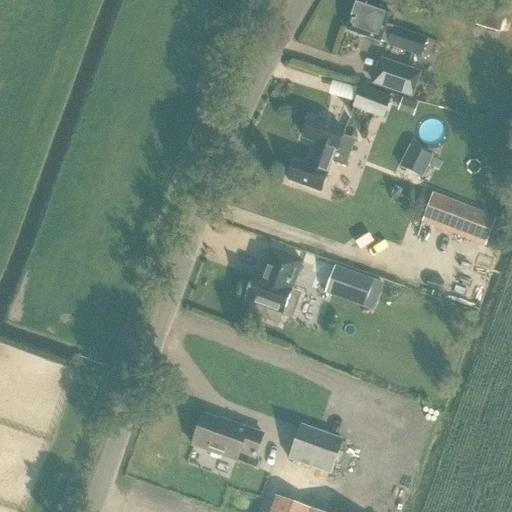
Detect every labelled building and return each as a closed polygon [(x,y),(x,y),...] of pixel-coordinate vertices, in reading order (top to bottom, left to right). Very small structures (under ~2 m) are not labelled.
[(390,13),(357,1),(347,31),(421,57),(427,39),(386,24),(390,13)] [(421,72),(379,57),(369,84),(411,99),(421,72)] [(363,87),(355,108),(382,118),(390,98),(363,87)] [(417,104),(402,99),(398,109),(413,115),(417,104)] [(303,139),(316,144),(308,167),(295,163),(288,182),(320,193),(331,162),(345,167),(354,140),(342,136),(343,132),(310,120),(303,139)] [(422,177),(432,157),(409,146),(399,166),(422,177)] [(495,217),(454,203),(449,217),(433,212),(428,226),(485,245),(495,217)] [(270,250),(262,272),(259,279),(253,277),(244,301),(273,312),(282,288),(281,287),(283,282),(293,286),(302,262),(270,250)] [(371,282),(335,268),(326,292),(362,306),(371,282)] [(218,421),(203,415),(192,445),(236,461),(239,452),(254,458),(262,435),(219,419),(218,421)] [(342,440),(301,426),(289,459),(330,474),(342,440)] [(317,511),(275,497),(269,511),(317,511)]
